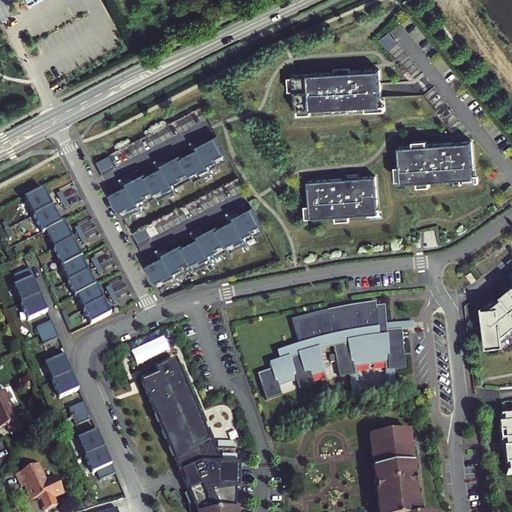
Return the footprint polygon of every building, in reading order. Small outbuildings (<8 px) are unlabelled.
[(397,40),(389,31),(380,39),(387,48),(397,40)] [(381,69),(295,75),(297,110),(383,105),(381,69)] [(119,161),(155,145),(150,134),(114,150),(119,161)] [(111,194),(123,219),(143,209),(141,206),(157,198),(158,200),(177,191),(176,188),(192,179),(194,182),(213,172),(212,169),(229,160),(217,136),(198,146),(199,149),(183,157),(181,154),(162,164),(164,167),(148,175),(146,172),(127,182),(129,185),(111,194)] [(472,141),(400,146),(402,183),(474,178),(472,141)] [(97,162),(103,173),(116,166),(110,155),(97,162)] [(376,176),(308,181),(311,218),(378,214),(376,176)] [(75,185),(62,192),(66,200),(79,193),(75,185)] [(43,188),(25,198),(34,216),(53,206),(43,188)] [(62,192),(57,194),(61,202),(66,200),(62,192)] [(79,193),(66,200),(70,207),(84,200),(79,193)] [(66,200),(61,202),(65,210),(70,207),(66,200)] [(53,206),(34,216),(42,233),(61,223),(53,206)] [(147,265),(160,289),(179,279),(178,277),(194,269),(195,271),(214,261),(213,259),(229,250),(230,253),(250,243),(248,240),(266,231),(253,207),(234,217),(236,220),(219,228),(218,225),(199,235),(200,238),(184,246),(183,243),(164,253),(165,256),(147,265)] [(93,219),(79,226),(84,234),(97,227),(93,219)] [(45,233),(53,250),(73,240),(64,222),(61,223),(42,233),(43,234),(45,233)] [(79,226),(75,229),(79,237),(84,234),(79,226)] [(134,233),(139,244),(152,237),(146,226),(134,233)] [(97,227),(84,234),(88,242),(101,235),(97,227)] [(84,234),(79,237),(83,245),(88,242),(84,234)] [(82,258),(73,240),(53,250),(62,267),(61,267),(61,268),(81,258),(82,258)] [(110,251),(96,258),(100,266),(114,259),(110,251)] [(81,258),(61,268),(68,282),(88,272),(81,258)] [(96,258),(91,260),(96,268),(100,266),(96,258)] [(114,259),(100,266),(104,274),(118,267),(114,259)] [(100,266),(96,268),(100,276),(104,274),(100,266)] [(14,276),(17,285),(32,278),(29,270),(14,276)] [(88,272),(68,282),(75,296),(95,285),(88,272)] [(467,275),(472,283),(477,280),(471,272),(467,275)] [(13,287),(21,304),(40,296),(32,278),(17,285),(13,287)] [(124,279),(110,286),(114,294),(128,287),(124,279)] [(75,296),(76,297),(77,296),(84,310),(103,299),(96,285),(95,285),(75,296)] [(110,286),(106,289),(110,296),(114,294),(110,286)] [(483,305),(487,346),(504,344),(503,334),(511,327),(511,286),(502,294),(503,296),(492,306),(484,307),(484,305),(483,305)] [(128,287),(114,294),(119,302),(132,295),(128,287)] [(114,294),(110,296),(114,305),(119,302),(114,294)] [(40,296),(21,304),(28,321),(47,313),(40,296)] [(103,299),(84,310),(91,325),(111,314),(103,299)] [(257,375),(261,386),(264,385),(265,388),(262,389),(266,400),(281,395),(279,389),(278,387),(293,382),(291,377),(294,376),(296,383),(298,389),(313,384),(310,375),(324,371),(318,349),(333,346),(336,361),(335,361),(339,377),(354,373),(352,364),(368,362),(368,363),(372,363),(372,362),(387,360),(388,369),(405,367),(404,356),(402,356),(402,353),(403,352),(401,330),(391,331),(391,323),(377,325),(375,303),(349,307),(326,311),(327,314),(311,321),(296,322),(297,329),(301,344),(298,345),(277,352),(280,360),(269,364),(271,370),(257,375)] [(327,314),(326,311),(317,313),(290,321),(298,345),(301,344),(297,329),(296,322),(311,321),(327,314)] [(55,330),(51,322),(36,328),(40,337),(55,330)] [(55,330),(40,337),(44,345),(59,339),(55,330)] [(71,373),(63,356),(44,364),(52,382),(71,373)] [(353,396),(362,395),(356,367),(384,364),(386,390),(395,387),(394,370),(388,370),(388,369),(387,360),(372,362),(372,363),(368,363),(368,362),(352,364),(354,373),(354,375),(348,376),(353,396)] [(197,511),(214,511),(236,510),(237,451),(214,450),(178,368),(161,375),(162,378),(159,379),(158,376),(141,384),(188,492),(197,511)] [(71,373),(52,382),(59,398),(78,390),(71,373)] [(293,382),(278,387),(279,389),(296,383),(294,376),(291,377),(293,382)] [(4,392),(0,393),(0,429),(18,421),(12,408),(11,408),(4,392)] [(69,409),(72,417),(87,411),(84,402),(69,409)] [(87,411),(72,417),(76,426),(91,419),(87,411)] [(508,467),(509,475),(511,474),(511,416),(502,418),(503,426),(498,427),(500,444),(505,443),(506,450),(503,450),(505,467),(508,467)] [(104,448),(96,431),(77,439),(85,457),(104,448)] [(418,511),(409,434),(368,438),(378,511),(418,511)] [(104,448),(85,457),(92,473),(96,471),(111,464),(104,448)] [(111,464),(96,471),(99,479),(114,473),(111,464)] [(39,465),(16,476),(21,488),(25,486),(33,502),(37,499),(43,511),(44,511),(57,506),(54,499),(64,494),(56,477),(46,482),(44,479),(45,478),(39,465)] [(189,511),(197,511),(188,492),(184,494),(188,504),(189,511)]
